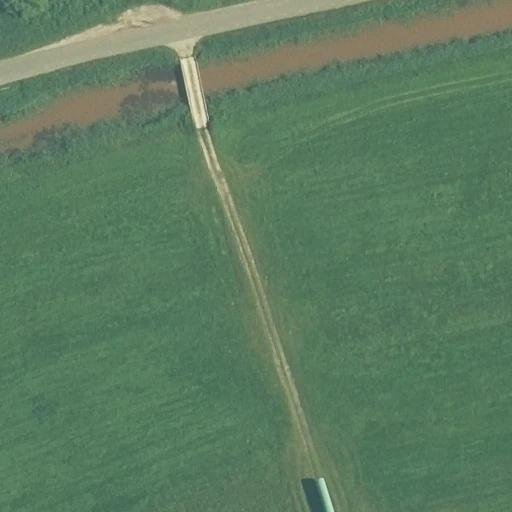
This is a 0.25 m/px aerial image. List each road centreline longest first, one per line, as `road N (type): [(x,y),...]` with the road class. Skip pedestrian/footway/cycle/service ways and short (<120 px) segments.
road 1 (track): [(170,39),(327,511)]
road 2 (unclassified): [(0,77),(353,0)]
